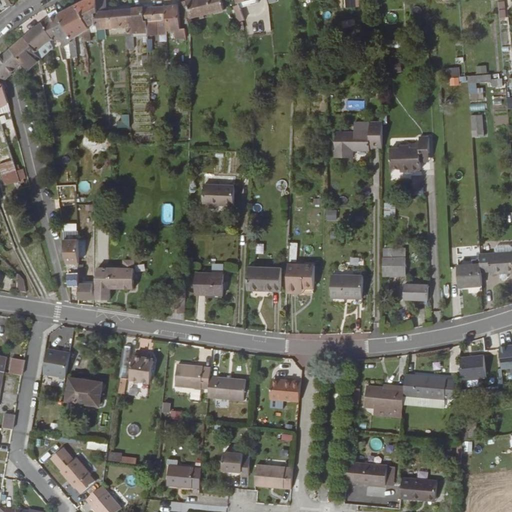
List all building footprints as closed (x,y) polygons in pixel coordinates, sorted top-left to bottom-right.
[(86,0),(76,6),(87,31),(83,31),(84,43),(89,43),(89,31),(92,29),(92,24),(97,23),(95,0),(86,0)] [(95,0),(97,23),(97,27),(127,26),(128,25),(131,25),(130,11),(105,13),(103,0),(95,0)] [(217,0),(198,0),(184,4),(180,5),(181,9),(185,22),(221,12),(217,0)] [(497,9),(505,8),(505,0),(497,1),(497,9)] [(239,5),(233,6),(237,22),(243,20),(239,5)] [(58,15),(66,39),(67,42),(68,53),(68,55),(73,54),(72,37),(83,31),(87,31),(76,6),(58,15)] [(167,10),(167,19),(167,22),(167,36),(174,36),(176,36),(176,43),(187,43),(187,34),(184,33),(177,9),(167,10)] [(505,9),(498,10),(499,21),(506,20),(505,9)] [(130,11),(131,25),(128,25),(127,26),(127,42),(132,42),(131,35),(148,34),(147,25),(150,24),(152,24),(152,22),(152,10),(130,11)] [(152,10),(152,22),(167,22),(167,19),(167,10),(152,10)] [(48,20),(60,43),(66,39),(58,15),(48,20)] [(39,25),(23,39),(35,55),(43,49),(46,48),(60,43),(48,20),(39,25)] [(13,47),(29,66),(36,60),(33,57),(35,55),(23,39),(13,47)] [(9,51),(20,65),(25,70),(29,66),(13,47),(9,51)] [(462,50),(454,51),(456,64),(464,63),(462,50)] [(3,55),(16,69),(20,65),(9,51),(3,55)] [(0,59),(0,64),(9,75),(16,69),(3,55),(0,59)] [(400,59),(388,59),(388,73),(401,73),(400,59)] [(0,79),(2,82),(3,83),(7,80),(11,76),(9,75),(0,64),(0,79)] [(486,65),(476,67),(477,74),(487,73),(486,65)] [(449,85),(459,84),(458,68),(448,68),(449,85)] [(468,100),(483,99),(483,84),(491,84),(491,87),(502,87),(502,79),(491,79),(491,75),(468,76),(468,100)] [(87,78),(88,91),(99,91),(99,90),(99,88),(98,87),(92,88),(91,87),(91,78),(87,78)] [(50,86),(54,96),(64,93),(61,82),(50,86)] [(492,98),(494,106),(502,104),(500,96),(492,98)] [(346,100),(345,109),(364,110),(364,101),(346,100)] [(484,137),(483,114),(471,115),(471,137),(484,137)] [(118,115),(118,128),(129,127),(129,115),(118,115)] [(139,123),(139,140),(149,140),(149,136),(149,122),(139,123)] [(333,139),(333,163),(351,162),(351,155),(366,155),(366,151),(379,151),(379,127),(366,127),(366,138),(333,139)] [(405,149),(406,174),(416,174),(416,166),(416,157),(426,157),(426,142),(416,142),(416,148),(415,149),(415,153),(406,152),(406,149),(405,149)] [(387,153),(387,172),(396,172),(396,176),(406,175),(406,174),(405,149),(395,150),(395,152),(387,153)] [(416,157),(416,166),(426,165),(426,157),(416,157)] [(23,169),(15,171),(13,161),(0,163),(0,166),(6,191),(27,186),(23,169)] [(80,191),(89,189),(88,181),(79,182),(80,191)] [(205,184),(204,205),(234,206),(235,186),(205,184)] [(336,221),(336,210),(326,210),(326,221),(336,221)] [(14,228),(20,247),(37,241),(34,232),(32,227),(31,222),(14,228)] [(34,232),(37,241),(40,240),(42,239),(39,231),(37,231),(34,232)] [(296,262),(297,243),(290,242),(289,262),(296,262)] [(492,249),(492,254),(510,253),(510,247),(507,244),(494,245),(492,249)] [(382,250),(382,277),(405,276),(404,249),(382,250)] [(480,255),(481,264),(482,271),(490,270),(491,275),(496,275),(507,274),(511,273),(511,260),(511,253),(510,253),(492,254),(480,255)] [(109,268),(109,289),(129,288),(128,264),(123,264),(123,268),(109,268)] [(128,264),(129,288),(137,288),(136,264),(128,264)] [(66,273),(68,286),(78,286),(78,265),(71,265),(71,272),(66,273)] [(458,266),(459,287),(480,286),(478,265),(458,266)] [(248,267),(247,290),(280,292),(281,268),(248,267)] [(97,268),(98,301),(109,302),(109,289),(109,268),(97,268)] [(289,268),(288,297),(299,297),(299,291),(302,291),(303,269),(289,268)] [(303,269),(302,291),(304,291),(315,292),(316,269),(303,269)] [(195,275),(195,297),(221,298),(222,275),(195,275)] [(333,278),(333,300),(353,300),(353,305),(361,305),(362,279),(333,278)] [(409,286),(410,300),(425,299),(425,285),(409,286)] [(95,300),(95,287),(78,286),(78,299),(95,300)] [(170,288),(169,312),(184,312),(184,289),(170,288)] [(41,374),(64,379),(69,353),(47,348),(41,374)] [(8,356),(6,370),(18,372),(21,357),(8,356)] [(459,357),(460,379),(485,378),(484,356),(459,357)] [(133,358),(130,380),(153,383),(155,360),(133,358)] [(487,366),(488,373),(494,373),(495,378),(501,378),(501,371),(508,370),(507,362),(487,366)] [(176,365),(175,386),(208,389),(209,377),(210,368),(203,367),(203,370),(190,369),(190,366),(176,365)] [(404,388),(403,398),(443,401),(443,399),(452,399),(453,379),(445,379),(445,376),(405,373),(404,388)] [(70,376),(67,400),(100,405),(103,382),(70,376)] [(208,389),(207,398),(244,400),(245,380),(209,377),(208,389)] [(270,382),(269,399),(299,401),(300,384),(292,384),(292,380),(283,379),(283,382),(270,382)] [(365,385),(364,406),(373,406),(402,408),(403,407),(403,398),(404,388),(365,385)] [(468,388),(469,412),(478,411),(477,386),(468,388)] [(403,398),(403,407),(443,410),(443,401),(403,398)] [(161,412),(169,413),(170,403),(162,402),(161,412)] [(3,406),(1,421),(10,422),(12,407),(3,406)] [(373,406),(373,414),(402,417),(402,408),(373,406)] [(462,422),(462,439),(471,437),(471,422),(462,422)] [(471,422),(471,437),(479,436),(478,422),(471,422)] [(283,434),(281,440),(290,444),(293,437),(283,434)] [(471,454),(472,442),(464,441),(464,454),(471,454)] [(86,449),(106,451),(107,444),(87,442),(86,449)] [(75,455),(68,462),(62,456),(67,452),(59,444),(47,455),(74,486),(75,485),(80,491),(94,479),(88,473),(90,472),(75,455)] [(224,452),(222,470),(241,472),(241,475),(248,476),(250,458),(244,458),(242,457),(242,454),(224,452)] [(121,454),(120,462),(135,464),(136,455),(121,454)] [(347,461),(345,481),(385,484),(386,465),(347,461)] [(257,464),(255,486),(292,488),(293,467),(257,464)] [(169,466),(167,485),(200,488),(202,468),(169,466)] [(403,477),(401,497),(420,498),(421,495),(436,496),(438,480),(403,477)] [(84,498),(96,511),(113,511),(120,506),(106,491),(108,489),(103,483),(84,498)] [(133,486),(132,494),(145,495),(146,487),(133,486)]
